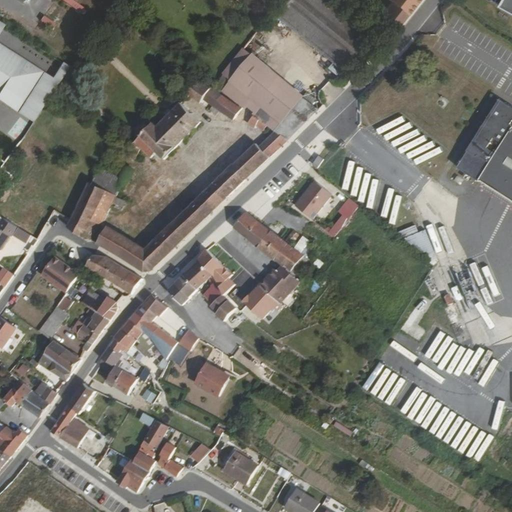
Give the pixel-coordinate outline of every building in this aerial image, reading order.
[(327,0),(288,0),(275,16),(339,69),(368,34),(327,0)] [(396,29),(419,0),(386,0),(391,3),(379,15),(396,29)] [(511,0),(493,0),(493,1),(500,5),(499,7),(511,14),(511,0)] [(41,22),(51,29),(55,24),(45,17),(41,22)] [(0,87),(21,101),(39,72),(0,46),(0,87)] [(289,140),(318,111),(243,50),(216,85),(254,116),(267,124),(276,131),(289,140)] [(48,80),(57,86),(70,68),(60,62),(49,78),(48,80)] [(0,102),(33,123),(53,91),(57,86),(48,80),(49,78),(39,72),(21,101),(0,87),(0,102)] [(242,110),(199,79),(190,94),(203,103),(205,100),(234,121),(242,110)] [(202,123),(182,103),(157,127),(153,123),(149,128),(145,124),(141,129),(144,132),(133,145),(135,146),(134,148),(136,149),(130,161),(134,163),(141,148),(152,158),(158,152),(166,160),(202,123)] [(511,112),(500,104),(457,170),(477,183),(479,182),(511,203),(511,112)] [(267,124),(254,116),(248,124),(255,129),(256,127),(263,131),(267,124)] [(153,271),(289,140),(276,131),(260,147),(257,144),(208,192),(147,250),(108,227),(98,244),(145,272),(153,271)] [(313,165),(319,169),(325,159),(319,156),(313,165)] [(97,173),(91,185),(117,196),(123,184),(97,173)] [(317,177),(296,203),(312,217),(334,190),(317,177)] [(91,240),(94,242),(103,224),(112,206),(116,197),(117,196),(91,185),(90,185),(89,186),(90,187),(87,193),(86,192),(85,194),(86,195),(83,201),(81,200),(80,202),(82,203),(79,209),(77,208),(75,211),(77,212),(74,219),(72,219),(71,221),(73,222),(69,229),(85,240),(91,240)] [(116,197),(112,206),(119,210),(124,201),(116,197)] [(336,238),(361,207),(350,198),(339,213),(343,216),(329,233),(336,238)] [(361,225),(369,219),(364,213),(356,220),(361,225)] [(306,256),(248,214),(235,228),(283,266),(292,273),(306,256)] [(12,239),(19,229),(4,220),(0,225),(0,252),(11,238),(12,239)] [(413,223),(396,232),(403,238),(417,230),(413,223)] [(94,242),(98,244),(108,227),(103,224),(94,242)] [(425,255),(435,248),(424,226),(417,230),(403,238),(425,255)] [(425,255),(434,263),(439,257),(435,248),(425,255)] [(225,268),(208,252),(200,261),(201,262),(215,278),(225,268)] [(106,278),(116,263),(106,257),(94,256),(86,266),(106,278)] [(67,293),(80,275),(55,257),(42,275),(67,293)] [(215,278),(201,262),(185,277),(199,290),(206,283),(207,283),(210,280),(213,285),(217,281),(215,278)] [(106,278),(133,295),(143,280),(116,263),(106,278)] [(301,280),(292,273),(283,266),(278,271),(274,276),(271,273),(263,284),(284,301),(301,280)] [(0,284),(4,288),(14,276),(3,268),(0,273),(0,284)] [(226,296),(234,287),(229,281),(233,276),(225,268),(215,278),(217,281),(224,295),(226,296)] [(199,290),(185,277),(178,284),(192,297),(199,290)] [(314,294),(322,287),(313,277),(305,284),(314,294)] [(481,293),(475,280),(464,287),(470,300),(481,293)] [(224,295),(217,281),(213,285),(213,287),(206,294),(214,305),(224,295)] [(67,294),(83,304),(91,291),(86,287),(74,284),(67,294)] [(192,297),(178,284),(170,291),(184,306),(186,304),(186,303),(192,297)] [(266,305),(274,296),(260,285),(253,294),(266,305)] [(83,304),(94,310),(99,313),(107,301),(91,291),(83,304)] [(226,322),(238,308),(226,296),(224,295),(214,305),(212,307),(219,313),(217,315),(226,322)] [(161,317),(169,307),(154,296),(148,301),(138,313),(139,314),(152,324),(158,316),(161,317)] [(99,313),(112,321),(118,312),(119,308),(118,303),(109,298),(107,301),(99,313)] [(402,330),(408,334),(425,309),(418,305),(402,330)] [(39,331),(47,337),(50,339),(67,315),(57,308),(39,331)] [(83,324),(100,336),(112,321),(99,313),(94,310),(83,324)] [(155,342),(164,332),(159,327),(152,324),(139,314),(132,321),(145,333),(155,342)] [(0,318),(0,346),(3,348),(16,330),(0,318)] [(137,341),(142,345),(148,351),(153,346),(142,336),(145,333),(132,321),(124,329),(137,341)] [(78,334),(93,345),(100,336),(83,324),(82,323),(80,327),(82,329),(78,334)] [(82,346),(85,340),(63,325),(59,331),(82,346)] [(126,353),(128,354),(137,341),(124,329),(116,338),(117,339),(111,348),(120,354),(122,350),(126,353)] [(191,352),(200,339),(190,330),(180,344),(191,352)] [(162,351),(172,339),(164,332),(155,342),(162,351)] [(168,361),(179,345),(172,339),(162,351),(164,355),(168,361)] [(46,355),(73,374),(83,361),(55,341),(46,355)] [(155,361),(157,359),(148,351),(142,345),(138,349),(149,359),(151,357),(155,361)] [(300,355),(286,345),(278,355),(293,364),(300,355)] [(120,362),(126,353),(122,350),(120,354),(111,348),(102,360),(104,361),(116,367),(113,374),(108,382),(115,387),(124,371),(122,370),(125,365),(120,362)] [(61,377),(69,382),(73,374),(46,355),(40,363),(56,374),(61,377)] [(100,367),(113,374),(116,367),(104,361),(100,367)] [(153,369),(160,380),(165,367),(159,361),(153,369)] [(19,370),(27,375),(31,368),(23,363),(19,370)] [(231,377),(208,365),(198,384),(221,397),(231,377)] [(140,378),(143,381),(146,383),(152,372),(146,368),(140,378)] [(130,396),(139,379),(124,371),(115,387),(130,396)] [(153,408),(162,392),(156,388),(152,372),(146,383),(143,381),(139,386),(151,397),(147,404),(153,408)] [(16,386),(20,381),(12,374),(8,379),(16,386)] [(5,400),(12,408),(17,402),(22,405),(33,391),(20,381),(16,386),(15,389),(10,394),(5,400)] [(37,394),(51,405),(58,395),(57,393),(44,384),(37,394)] [(86,384),(70,406),(80,413),(79,414),(82,415),(97,391),(88,386),(86,384)] [(22,405),(41,419),(51,405),(37,394),(33,391),(22,405)] [(70,406),(52,432),(61,438),(74,420),(79,414),(80,413),(70,406)] [(155,427),(157,422),(158,421),(145,415),(142,421),(155,427)] [(74,420),(61,438),(79,449),(90,430),(74,420)] [(158,449),(170,428),(157,422),(155,427),(146,442),(158,449)] [(0,435),(0,450),(11,458),(28,436),(21,430),(18,433),(17,432),(15,433),(7,428),(0,435)] [(159,465),(178,478),(183,469),(170,460),(177,449),(168,444),(162,456),(164,457),(159,465)] [(198,463),(213,450),(203,445),(192,456),(198,463)] [(151,473),(157,463),(152,460),(155,454),(143,447),(134,462),(142,467),(151,473)] [(0,471),(11,458),(0,450),(0,471)] [(260,467),(236,453),(226,471),(249,485),(260,467)] [(139,493),(149,477),(139,471),(142,467),(134,462),(125,457),(123,462),(129,466),(119,483),(128,489),(130,487),(139,493)] [(149,477),(151,473),(142,467),(139,471),(149,477)] [(279,475),(289,479),(293,472),(283,467),(279,475)] [(315,511),(321,504),(298,490),(286,508),(293,511),(315,511)]
